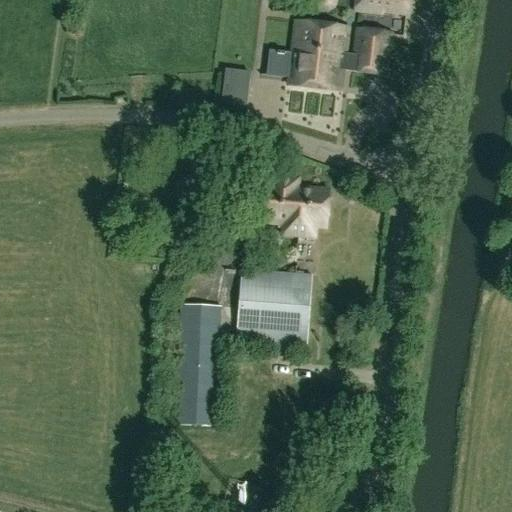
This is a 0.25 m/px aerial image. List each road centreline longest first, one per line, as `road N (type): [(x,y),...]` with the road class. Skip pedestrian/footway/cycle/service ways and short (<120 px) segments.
road 1 (unclassified): [(412,176),(232,124),(149,113),(0,121)]
road 2 (tertiary): [(329,511),(369,452),(385,407),(412,176)]
road 3 (tertiary): [(412,176),(439,0)]
